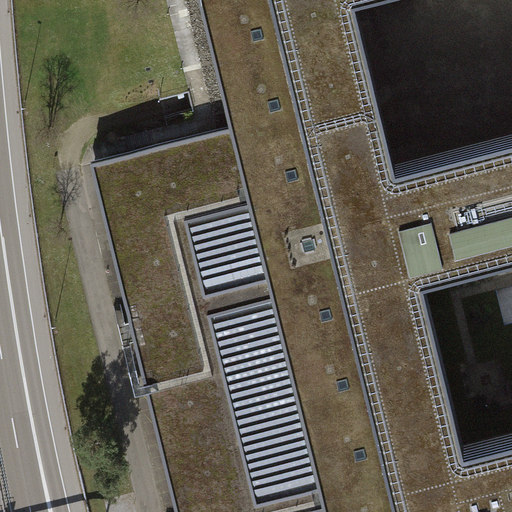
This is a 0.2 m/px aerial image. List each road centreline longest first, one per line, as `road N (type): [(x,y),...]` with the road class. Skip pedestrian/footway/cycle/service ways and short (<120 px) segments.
road 1 (motorway): [(52,511),(5,378)]
road 2 (motorway): [(33,511),(5,378)]
